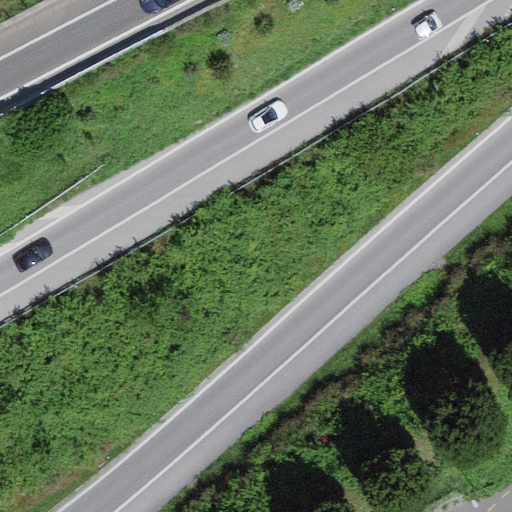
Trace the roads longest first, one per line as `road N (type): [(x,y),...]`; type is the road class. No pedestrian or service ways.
road 1 (trunk): [(87,511),(511,142)]
road 2 (primary): [(0,274),(455,0)]
road 3 (primary): [(151,0),(0,78)]
